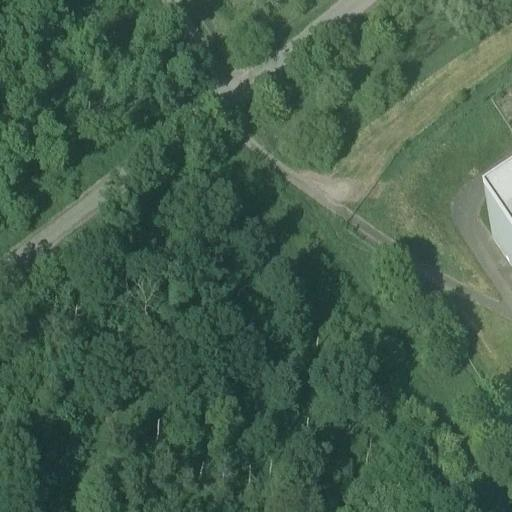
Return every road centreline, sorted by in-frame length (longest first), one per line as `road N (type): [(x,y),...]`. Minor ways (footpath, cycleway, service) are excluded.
road 1 (unclassified): [(370,0),(235,103)]
road 2 (track): [(171,0),(235,103)]
